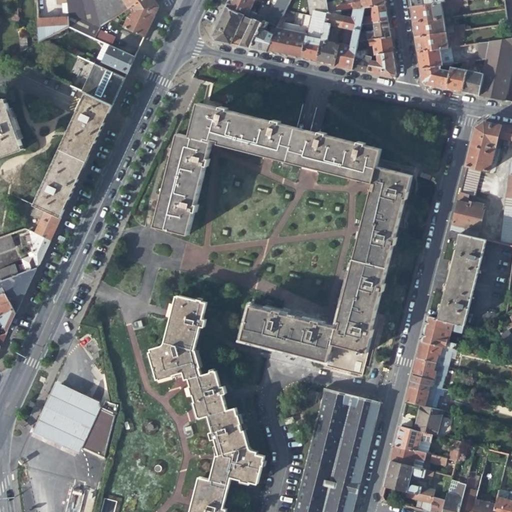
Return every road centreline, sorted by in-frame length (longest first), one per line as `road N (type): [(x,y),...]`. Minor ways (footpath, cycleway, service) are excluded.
road 1 (residential): [(364,507),(466,104)]
road 2 (residential): [(0,415),(171,41)]
road 3 (residential): [(171,41),(403,90)]
